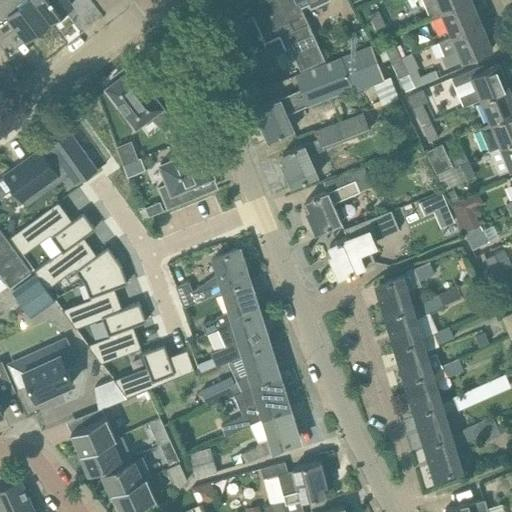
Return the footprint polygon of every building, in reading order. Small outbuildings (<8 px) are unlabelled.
[(0,0),(0,39),(18,26),(27,39),(50,22),(32,0),(0,0)] [(32,0),(50,22),(72,5),(68,0),(32,0)] [(243,0),(237,3),(244,17),(243,18),(248,27),(246,28),(248,33),(259,28),(261,32),(271,27),(277,32),(279,31),(286,47),(290,45),(301,70),(302,69),(285,33),(294,29),(290,20),(280,0),(243,0)] [(302,69),(325,59),(301,7),(308,4),(310,8),(328,0),(280,0),(290,20),(294,29),(285,33),(302,69)] [(437,0),(442,12),(470,0),(437,0)] [(438,41),(439,42),(483,24),(472,0),(470,0),(442,12),(452,35),(438,41)] [(368,15),(375,29),(386,24),(379,9),(368,15)] [(230,28),(220,33),(236,69),(286,47),(279,31),(277,32),(271,27),(261,32),(259,28),(248,33),(246,28),(248,27),(243,18),(228,24),(230,28)] [(483,24),(439,42),(444,55),(441,56),(446,67),(493,48),(483,24)] [(384,48),(392,63),(402,58),(395,43),(384,48)] [(309,104),(353,87),(355,92),(374,84),(385,79),(371,46),(297,74),(302,87),(259,107),(263,115),(259,117),(263,127),(259,129),(264,140),(268,138),(269,140),(293,129),(286,113),(308,103),(309,104)] [(421,84),(439,78),(436,70),(418,77),(416,73),(410,75),(409,72),(419,67),(412,53),(402,58),(392,63),(406,91),(421,84)] [(481,98),(481,99),(510,87),(500,63),(481,71),(479,65),(451,77),(464,106),(481,98)] [(118,104),(121,101),(137,123),(151,112),(163,128),(170,125),(177,142),(195,135),(184,105),(167,111),(161,104),(163,103),(133,65),(127,70),(124,67),(112,77),(114,80),(108,85),(113,91),(109,93),(118,104)] [(385,79),(374,84),(383,105),(399,98),(391,76),(385,79)] [(250,78),(240,82),(243,90),(253,86),(250,78)] [(481,99),(491,122),(511,112),(511,92),(510,87),(481,99)] [(423,103),(413,107),(421,124),(431,120),(423,103)] [(372,108),(315,129),(319,138),(304,144),(303,144),(283,153),(286,161),(283,163),(293,186),(317,175),(308,155),(323,148),(379,127),(372,108)] [(479,127),(489,150),(511,140),(511,112),(491,122),(479,127)] [(430,142),(439,136),(431,120),(421,124),(430,142)] [(104,121),(82,128),(87,144),(109,137),(104,121)] [(4,175),(0,177),(0,197),(0,198),(10,191),(13,188),(23,202),(25,204),(68,173),(73,179),(78,176),(81,181),(97,169),(70,130),(48,145),(49,146),(43,151),(41,148),(3,175),(4,175)] [(120,145),(131,175),(146,169),(135,140),(120,145)] [(511,140),(489,150),(499,174),(511,168),(511,140)] [(438,174),(454,167),(442,142),(426,150),(438,174)] [(211,175),(213,174),(212,172),(208,162),(212,161),(207,149),(203,150),(202,148),(201,146),(199,147),(200,147),(182,154),(181,150),(167,156),(168,160),(163,162),(161,163),(161,165),(162,165),(169,182),(158,186),(167,209),(197,196),(192,182),(211,174),(211,175)] [(468,160),(454,167),(438,174),(445,189),(475,175),(468,160)] [(306,209),(311,219),(307,221),(312,233),(316,231),(317,232),(342,221),(333,203),(360,191),(360,190),(372,185),(364,165),(351,171),(354,178),(306,199),(310,207),(306,209)] [(442,191),(420,201),(425,213),(447,203),(442,191)] [(467,196),(451,204),(464,232),(481,224),(473,208),(467,196)] [(59,201),(10,236),(23,254),(39,243),(50,259),(61,251),(84,236),(96,228),(84,212),(72,220),(59,201)] [(161,203),(146,208),(149,217),(164,211),(161,203)] [(334,253),(330,254),(340,277),(374,262),(366,243),(398,229),(390,210),(346,227),(350,236),(330,244),(334,253)] [(0,272),(3,276),(6,281),(10,286),(34,269),(0,221),(0,272)] [(482,225),(465,232),(473,249),(489,240),(482,225)] [(50,259),(35,270),(48,287),(75,268),(85,282),(120,263),(108,246),(97,254),(84,236),(61,251),(50,259)] [(212,294),(223,290),(226,288),(248,279),(244,272),(248,270),(238,247),(213,258),(222,277),(207,283),(208,285),(193,291),(189,280),(175,286),(184,306),(213,295),(212,294)] [(495,253),(485,258),(493,275),(503,270),(495,253)] [(414,268),(418,279),(434,272),(430,262),(414,268)] [(91,298),(63,308),(76,327),(103,317),(122,308),(115,287),(128,283),(120,263),(85,282),(91,298)] [(511,287),(503,270),(493,275),(501,291),(511,287)] [(37,273),(13,291),(32,317),(56,299),(55,298),(37,273)] [(383,292),(379,294),(389,316),(413,305),(400,276),(398,276),(379,284),(383,292)] [(258,311),(254,303),(258,302),(248,279),(226,288),(223,290),(231,309),(217,315),(218,317),(202,324),(206,333),(218,328),(218,329),(258,311)] [(457,285),(413,305),(416,314),(429,309),(430,311),(444,305),(462,296),(457,285)] [(109,336),(88,344),(101,362),(102,362),(141,347),(133,325),(147,320),(139,302),(122,308),(103,317),(109,336)] [(413,305),(389,316),(393,325),(389,326),(399,349),(423,338),(434,333),(435,333),(439,331),(430,311),(429,309),(416,314),(413,305)] [(268,343),(264,335),(268,334),(258,311),(218,329),(227,348),(212,355),(213,357),(197,363),(199,368),(201,372),(246,352),(268,343)] [(511,311),(501,316),(510,339),(511,338),(511,311)] [(435,333),(434,333),(439,343),(454,336),(450,326),(439,331),(435,333)] [(402,357),(399,358),(409,382),(429,373),(433,371),(424,351),(439,344),(439,343),(434,333),(423,338),(399,349),(402,357)] [(201,390),(208,405),(209,407),(243,392),(242,390),(256,383),(278,375),(274,367),(278,366),(268,343),(246,352),(243,354),(251,373),(236,379),(237,381),(235,382),(232,376),(201,390)] [(148,368),(115,381),(126,397),(199,368),(197,363),(192,347),(169,356),(165,345),(143,354),(148,368)] [(32,352),(18,359),(29,383),(30,386),(31,386),(37,399),(50,393),(51,393),(60,389),(59,388),(73,382),(67,369),(68,369),(66,366),(60,353),(37,363),(32,352)] [(459,358),(443,365),(448,376),(464,369),(459,358)] [(0,414),(4,413),(0,404),(0,397),(16,391),(2,361),(0,361),(0,414)] [(412,389),(408,391),(418,412),(441,402),(432,380),(429,373),(409,382),(412,389)] [(505,373),(453,396),(459,409),(511,385),(505,373)] [(252,422),(262,418),(288,407),(284,399),(288,398),(278,375),(256,383),(242,390),(243,392),(249,405),(242,408),(245,414),(248,413),(252,422)] [(441,402),(418,412),(422,421),(418,423),(428,446),(448,437),(451,435),(443,416),(447,414),(441,402)] [(71,432),(80,452),(109,439),(110,441),(114,439),(104,417),(106,416),(102,407),(81,415),(86,425),(71,432)] [(258,444),(242,451),(247,462),(276,448),(279,447),(298,439),(294,431),(298,429),(288,407),(262,418),(271,436),(257,442),(258,444)] [(245,414),(221,424),(225,434),(252,422),(248,413),(245,414)] [(162,416),(151,421),(162,445),(174,439),(162,416)] [(468,439),(483,433),(479,422),(463,429),(468,439)] [(431,453),(428,455),(438,478),(456,470),(461,468),(451,444),(448,437),(428,446),(431,453)] [(118,459),(110,441),(109,439),(80,452),(81,454),(90,472),(118,459)] [(218,471),(210,446),(189,453),(196,477),(218,471)] [(147,477),(152,475),(143,455),(103,473),(111,491),(111,492),(112,493),(147,478),(147,477)] [(280,511),(302,505),(301,500),(324,494),(322,485),(326,484),(320,460),(294,466),(295,469),(288,471),(285,461),(261,468),(263,478),(277,474),(284,500),(264,505),(266,511),(280,511)] [(188,479),(180,461),(167,467),(177,489),(188,479)] [(217,499),(215,489),(225,486),(225,485),(236,481),(234,475),(223,479),(191,487),(200,504),(217,499)] [(124,511),(156,498),(147,478),(112,493),(120,511),(124,511)] [(0,511),(6,511),(30,502),(20,479),(0,488),(0,511)] [(487,511),(483,498),(445,509),(446,511),(487,511)] [(34,511),(30,502),(6,511),(34,511)]
